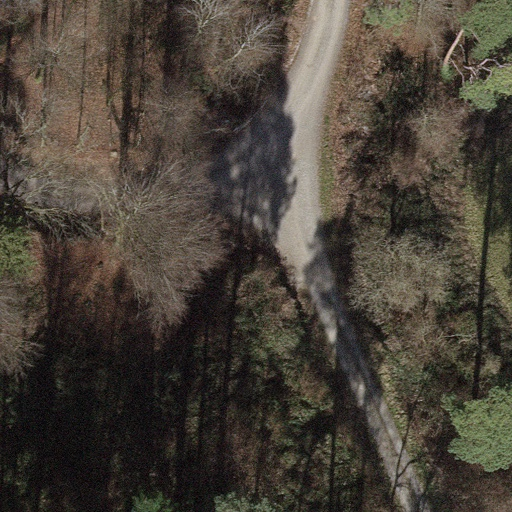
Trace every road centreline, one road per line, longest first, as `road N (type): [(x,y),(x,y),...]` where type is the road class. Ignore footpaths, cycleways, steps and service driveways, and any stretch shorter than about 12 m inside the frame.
road 1 (track): [(329,0),(286,156),(304,244),(407,511)]
road 2 (track): [(0,180),(119,206),(286,156)]
